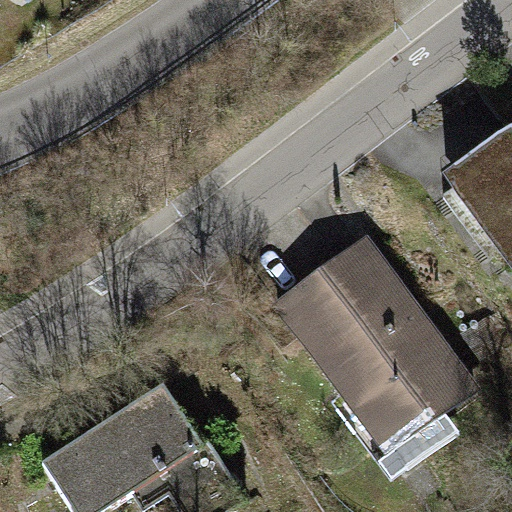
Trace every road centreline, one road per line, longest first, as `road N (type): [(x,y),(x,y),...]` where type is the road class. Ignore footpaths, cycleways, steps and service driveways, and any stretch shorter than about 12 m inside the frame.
road 1 (residential): [(511,10),(114,308),(0,383)]
road 2 (tertiary): [(211,0),(86,89),(0,134)]
